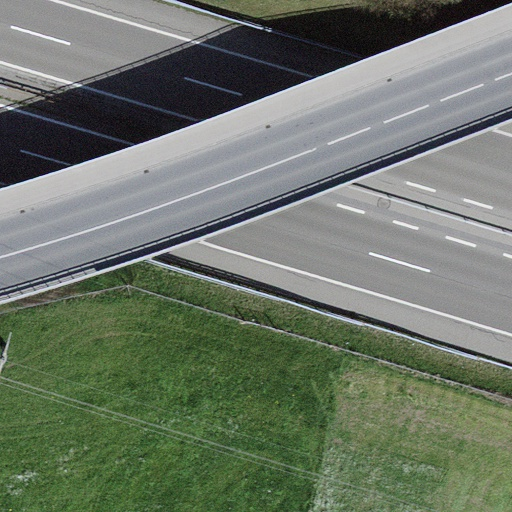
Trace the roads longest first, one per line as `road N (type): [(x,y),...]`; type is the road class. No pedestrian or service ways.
road 1 (secondary): [(0,257),(209,190),(511,74)]
road 2 (motorway): [(0,147),(511,300)]
road 3 (motorway): [(511,173),(0,22)]
